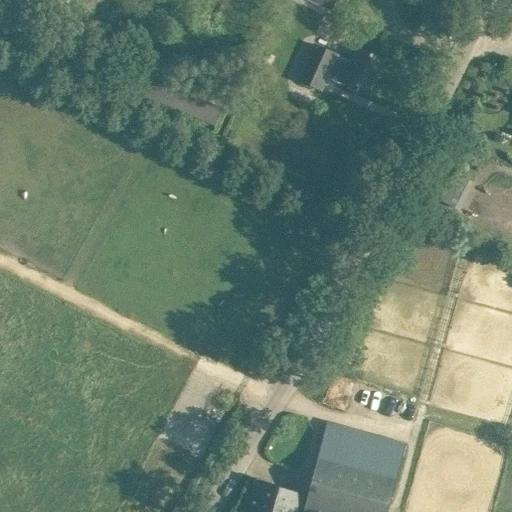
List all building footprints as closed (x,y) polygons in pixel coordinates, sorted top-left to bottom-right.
[(298,80),(302,82),(320,90),(326,78),(354,91),(356,86),(369,92),(384,60),(357,48),(351,62),(336,55),(336,54),(314,45),(298,80)] [(148,76),(141,94),(173,108),(181,90),(148,76)] [(450,180),(440,199),(457,208),(467,189),(451,180),(450,180)] [(280,275),(296,244),(245,217),(228,249),(280,275)] [(246,511),(386,511),(405,444),(327,423),(307,496),(255,481),(246,511)]
